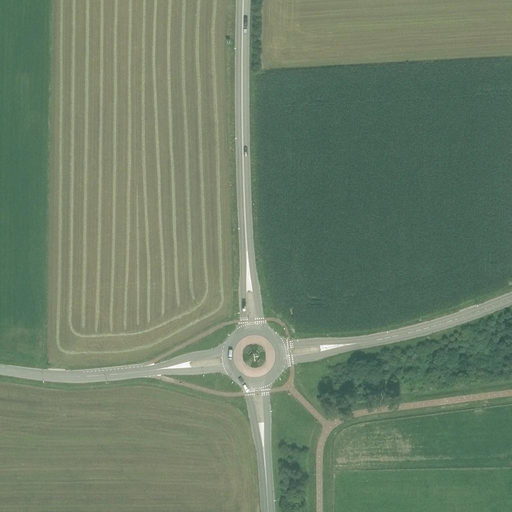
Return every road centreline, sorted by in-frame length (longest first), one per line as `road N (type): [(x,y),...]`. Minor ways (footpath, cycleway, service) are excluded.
road 1 (secondary): [(243,0),(251,328)]
road 2 (unclassified): [(319,511),(322,438),(344,418),(511,393)]
road 3 (secondary): [(282,353),(387,338),(511,298)]
road 4 (unclassified): [(226,360),(59,377),(0,369)]
road 5 (secondary): [(257,384),(268,511)]
